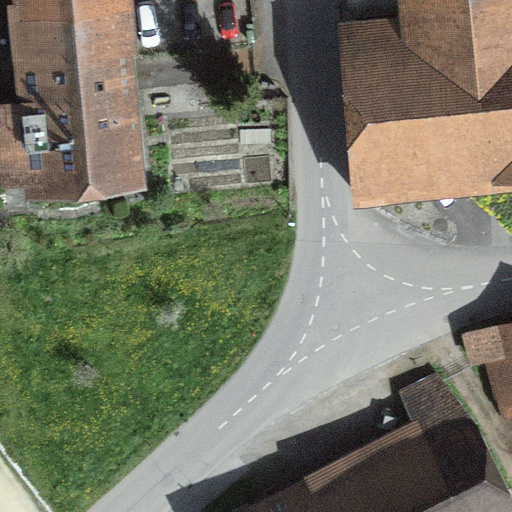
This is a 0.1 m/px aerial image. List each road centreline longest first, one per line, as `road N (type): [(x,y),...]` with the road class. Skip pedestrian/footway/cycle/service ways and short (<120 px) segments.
road 1 (unclassified): [(308,0),(323,327)]
road 2 (unclassified): [(323,327),(133,511)]
road 3 (unclassified): [(323,327),(511,282)]
